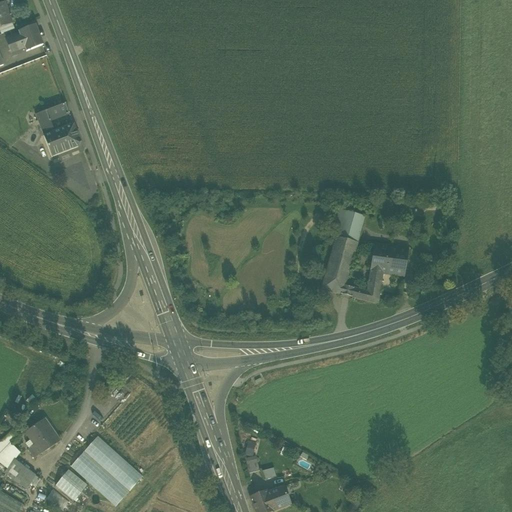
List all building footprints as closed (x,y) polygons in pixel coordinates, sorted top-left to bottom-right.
[(0,28),(12,24),(4,3),(0,4),(0,28)] [(0,28),(0,31),(1,35),(13,30),(14,30),(12,24),(0,28)] [(19,33),(19,34),(26,51),(26,52),(43,45),(35,26),(19,33)] [(13,56),(26,51),(19,34),(6,39),(13,56)] [(35,116),(42,133),(50,130),(48,123),(51,122),(50,121),(70,114),(66,104),(35,116)] [(43,137),(52,158),(78,148),(80,142),(74,125),(43,137)] [(343,211),(336,238),(321,290),(342,296),(345,287),(357,244),(365,217),(343,211)] [(383,274),(385,274),(386,264),(388,264),(391,248),(374,246),(367,292),(365,302),(378,305),(383,274)] [(408,250),(391,248),(388,264),(386,264),(385,274),(404,277),(409,250),(408,250)] [(352,289),(345,287),(342,296),(350,298),(352,289)] [(350,298),(365,302),(367,292),(352,289),(350,298)] [(25,433),(30,441),(34,446),(29,449),(28,450),(35,459),(61,441),(45,419),(25,433)] [(0,443),(0,454),(11,444),(19,436),(13,430),(0,443)] [(98,437),(84,452),(129,492),(142,477),(98,437)] [(0,463),(7,469),(15,460),(20,453),(11,444),(0,454),(0,463)] [(84,452),(71,467),(116,507),(129,492),(84,452)] [(7,469),(23,481),(29,486),(30,486),(30,485),(36,476),(15,460),(7,469)] [(245,463),(247,474),(259,471),(256,460),(245,463)] [(4,473),(21,485),(23,481),(7,469),(4,473)] [(68,470),(56,486),(74,501),(87,486),(68,470)] [(36,476),(30,485),(36,488),(41,480),(36,476)] [(27,490),(29,486),(23,481),(21,485),(27,490)] [(290,505),(284,487),(267,494),(269,498),(272,505),(274,511),(290,505)] [(0,511),(21,511),(25,505),(0,490),(0,511)] [(53,490),(47,499),(66,511),(73,503),(53,490)] [(250,497),(255,511),(271,511),(274,511),(272,505),(269,498),(267,494),(266,491),(250,497)]
